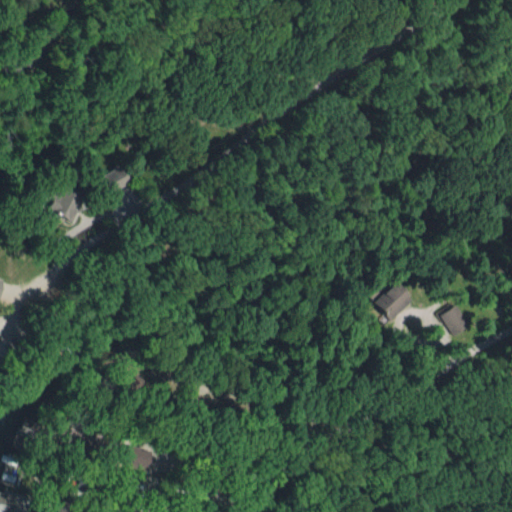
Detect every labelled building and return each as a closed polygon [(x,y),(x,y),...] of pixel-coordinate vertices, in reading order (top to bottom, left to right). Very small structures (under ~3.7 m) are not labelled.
[(102,193),(124,181),(115,165),(93,177),(102,193)] [(68,220),(75,201),(46,190),(39,209),(68,220)] [(407,299),(387,280),(367,302),(387,320),(407,299)] [(466,325),(451,304),(436,315),(450,336),(466,325)] [(142,469),(148,450),(124,443),(118,462),(142,469)]
